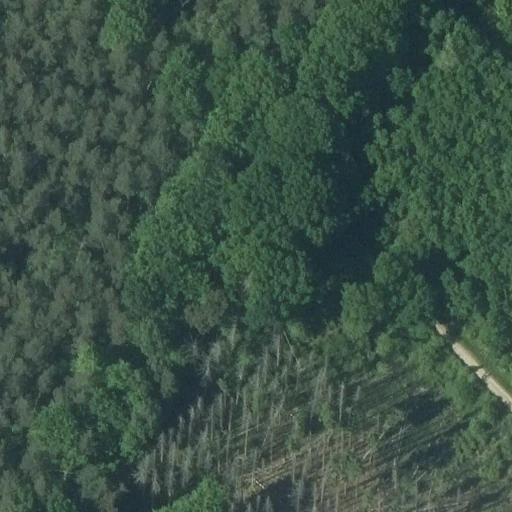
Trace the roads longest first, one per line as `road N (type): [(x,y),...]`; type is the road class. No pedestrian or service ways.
road 1 (track): [(98,0),(306,205)]
road 2 (track): [(306,205),(511,412)]
road 3 (track): [(454,0),(306,205)]
